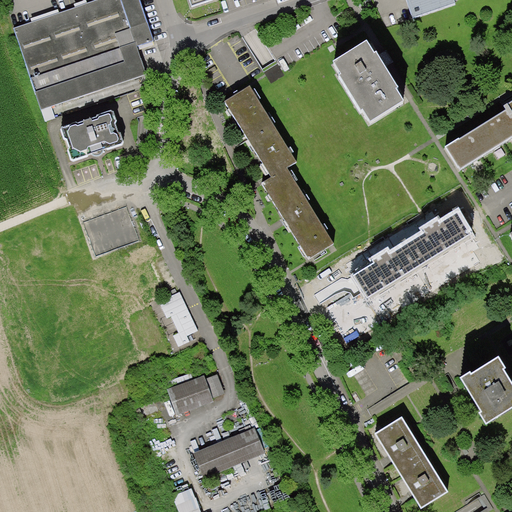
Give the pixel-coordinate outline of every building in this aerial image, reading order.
[(140,0),(97,0),(14,28),(41,110),(145,75),(136,47),(154,41),(140,0)] [(473,0),(408,0),(415,20),(473,0)] [(366,41),(334,61),(371,120),(403,100),(366,41)] [(255,96),(249,87),(220,105),(271,182),(261,188),(308,261),(333,244),(286,172),(291,169),(299,163),(255,96)] [(511,108),(448,150),(463,174),(511,142),(511,108)] [(112,111),(56,130),(68,166),(124,147),(112,111)] [(474,232),(458,207),(440,219),(438,216),(419,228),(421,230),(390,249),(388,247),(371,257),(374,263),(353,276),(367,298),(474,232)] [(48,334),(108,309),(95,280),(36,305),(48,334)] [(180,292),(159,301),(179,348),(201,338),(180,292)] [(469,373),(462,378),(483,411),(481,413),(486,422),(511,405),(511,385),(501,369),(504,367),(498,358),(470,375),(469,373)] [(201,374),(163,389),(175,418),(213,403),(201,374)] [(446,491),(401,419),(377,434),(422,507),(446,491)] [(251,426),(190,452),(201,478),(262,452),(251,426)]
